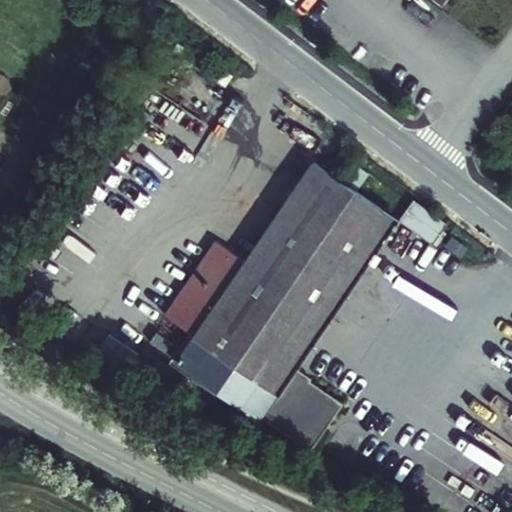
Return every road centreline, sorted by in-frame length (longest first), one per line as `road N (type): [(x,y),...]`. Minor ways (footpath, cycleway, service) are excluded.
road 1 (unclassified): [(511,223),(219,0)]
road 2 (secondary): [(222,511),(8,397)]
